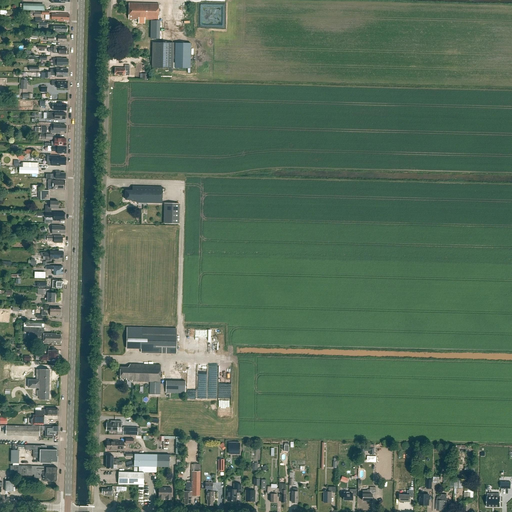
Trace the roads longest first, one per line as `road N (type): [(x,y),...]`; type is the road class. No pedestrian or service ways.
road 1 (unclassified): [(96,510),(109,0)]
road 2 (secondary): [(69,441),(76,195)]
road 3 (residential): [(63,440),(70,195)]
road 4 (secondary): [(76,195),(81,5)]
road 5 (residential): [(70,195),(74,5)]
